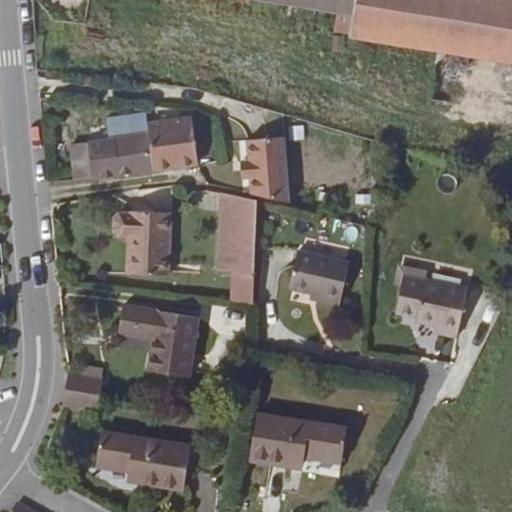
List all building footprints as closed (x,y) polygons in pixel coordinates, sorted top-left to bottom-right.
[(324,32),(348,36),(353,0),(248,0),(328,13),(324,32)] [(511,0),(353,0),(348,36),(511,62),(511,0)] [(89,176),(89,178),(152,171),(147,133),(145,119),(107,123),(109,143),(74,147),(77,177),(89,176)] [(152,171),(179,168),(179,160),(193,159),(190,121),(148,125),(149,133),(147,133),(152,171)] [(246,194),(285,203),(282,139),(244,141),(245,161),(241,161),(242,178),(246,178),(246,194)] [(179,168),(195,166),(193,159),(179,160),(179,168)] [(247,272),(247,203),(214,195),(213,271),(247,272)] [(121,275),(162,277),(166,214),(124,212),(123,215),(113,215),(108,219),(108,234),(112,238),(121,239),(121,275)] [(310,301),(310,306),(327,310),(337,265),(289,253),(278,293),(298,298),(310,301)] [(415,277),(389,271),(385,286),(390,289),(383,314),(404,319),(403,325),(421,329),(419,335),(443,341),(454,294),(413,284),(415,277)] [(297,303),(310,306),(310,301),(298,298),(297,303)] [(196,321),(125,307),(120,334),(153,341),(148,372),(185,381),(196,321)] [(83,373),(101,377),(102,369),(83,367),(83,373)] [(64,387),(98,394),(101,377),(83,373),(67,370),(64,387)] [(64,387),(60,404),(95,412),(98,394),(64,387)] [(337,455),(340,424),(250,416),(248,458),(300,463),(301,452),(337,455)] [(182,490),(188,451),(102,436),(98,466),(129,470),(128,482),(182,490)]
